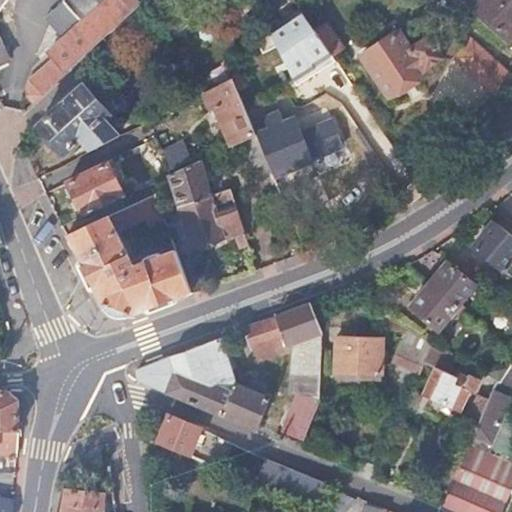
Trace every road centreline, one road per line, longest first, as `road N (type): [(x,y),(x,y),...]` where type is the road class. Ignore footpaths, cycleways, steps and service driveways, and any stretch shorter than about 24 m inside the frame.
road 1 (secondary): [(511,160),(470,195),(365,257),(100,356),(71,378)]
road 2 (residential): [(424,511),(159,402),(119,397)]
road 3 (unclassified): [(0,157),(161,0)]
road 4 (residential): [(71,378),(0,191)]
road 5 (secondary): [(34,511),(45,449),(71,378)]
